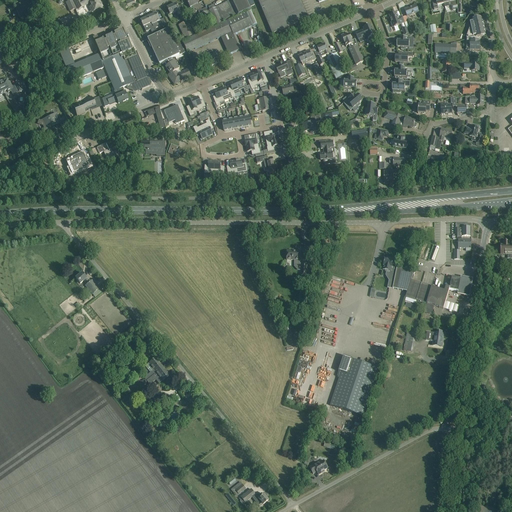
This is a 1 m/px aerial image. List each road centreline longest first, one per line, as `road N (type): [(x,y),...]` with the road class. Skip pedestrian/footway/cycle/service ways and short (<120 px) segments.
road 1 (unclassified): [(64,222),(488,224)]
road 2 (unclassified): [(293,505),(64,222)]
road 3 (primary): [(0,214),(273,210)]
road 4 (primary): [(511,189),(273,210)]
road 5 (primary): [(273,210),(511,206)]
road 6 (unclassified): [(511,179),(297,197)]
road 7 (unclassified): [(457,430),(488,224)]
road 8 (residential): [(0,172),(166,91)]
road 9 (unclassified): [(293,505),(433,428),(457,430)]
road 10 (residential): [(381,155),(419,155),(431,125),(492,111),(497,82)]
road 11 (residential): [(123,17),(0,72)]
